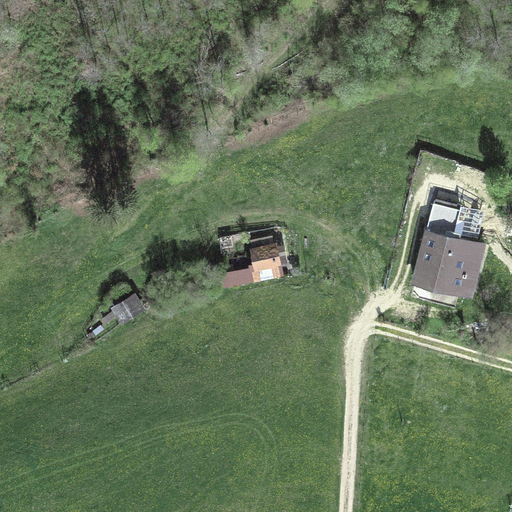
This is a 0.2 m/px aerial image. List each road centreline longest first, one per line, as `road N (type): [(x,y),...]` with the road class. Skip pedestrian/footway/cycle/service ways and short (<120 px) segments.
road 1 (track): [(220,227),(241,219),(321,225),(355,243),(370,272),(368,326)]
road 2 (track): [(347,511),(352,347),(368,326)]
road 3 (track): [(368,326),(511,366)]
